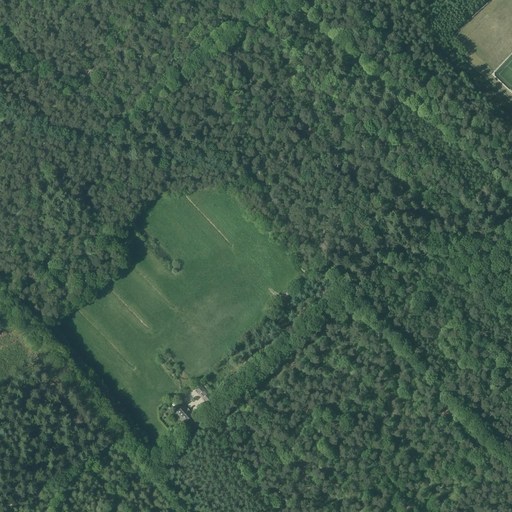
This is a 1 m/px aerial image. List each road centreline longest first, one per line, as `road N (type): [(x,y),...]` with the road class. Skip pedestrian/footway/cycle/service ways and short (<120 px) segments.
road 1 (unknown): [(402,254),(368,254),(314,227),(271,165),(133,105)]
road 2 (track): [(148,465),(346,292)]
road 3 (track): [(346,292),(511,469)]
road 4 (track): [(21,317),(148,465)]
road 5 (track): [(346,292),(406,240),(511,233)]
road 6 (track): [(269,0),(133,105)]
road 7 (track): [(118,430),(0,504)]
